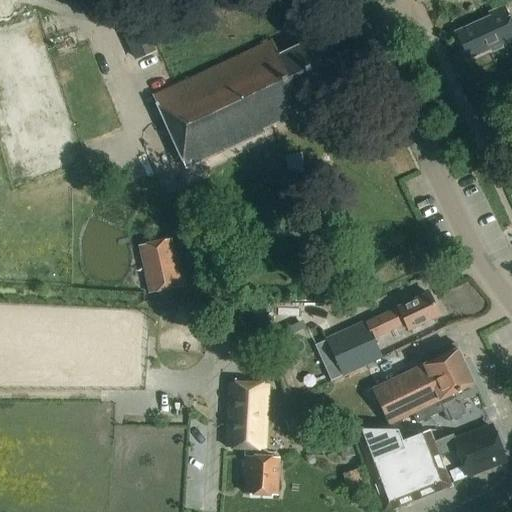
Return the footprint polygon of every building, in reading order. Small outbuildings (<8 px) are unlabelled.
[(511,9),(511,0),(500,0),(500,5),(507,6),(507,9),(511,9)] [(454,32),(466,59),(488,50),(492,52),(501,48),(502,44),(511,39),(511,25),(503,6),(492,11),(494,15),(454,32)] [(120,28),(136,61),(156,52),(141,18),(120,28)] [(299,100),(330,86),(309,41),(278,56),(272,41),(152,97),(185,168),(264,132),(263,130),(286,120),(284,115),(302,107),(299,100)] [(301,174),(298,155),(287,158),(290,176),(301,174)] [(182,287),(172,239),(139,246),(148,294),(182,287)] [(366,323),(365,321),(326,339),(342,376),(381,358),(372,339),(405,324),(408,330),(439,316),(428,293),(398,308),(366,323)] [(478,394),(457,349),(454,343),(428,356),(430,362),(422,366),(409,372),(400,355),(344,381),(366,425),(388,425),(400,419),(404,427),(416,422),(417,423),(446,409),(451,420),(461,416),(456,404),(478,394)] [(275,496),(277,458),(273,458),(274,454),(267,453),(264,450),(267,386),(229,384),(226,448),(245,449),(244,472),(247,472),(246,495),(275,496)] [(468,475),(505,460),(491,427),(456,441),(453,434),(436,441),(432,442),(428,432),(427,432),(402,442),(397,431),(354,431),(367,466),(384,511),(448,486),(438,458),(452,452),(458,450),(468,475)] [(367,467),(349,469),(352,491),(370,488),(367,467)]
